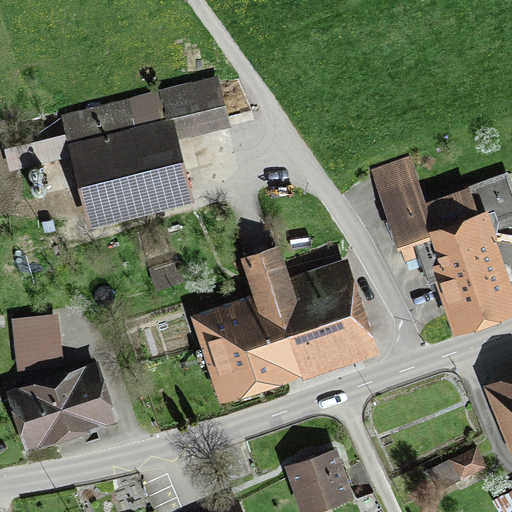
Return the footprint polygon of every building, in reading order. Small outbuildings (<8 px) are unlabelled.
[(218,75),(160,88),(167,116),(143,122),(142,117),(141,118),(137,117),(135,115),(133,112),(133,109),(135,106),(137,104),(135,95),(61,113),(65,131),(3,146),(8,169),(71,155),(88,225),(195,200),(180,137),(230,125),(218,75)] [(164,108),(164,105),(162,101),(159,99),(155,99),(152,100),(150,103),(149,106),(150,110),(152,113),(155,114),(159,113),(162,111),(164,108)] [(148,112),(148,109),(146,106),(144,103),(140,103),(137,104),(135,106),(133,109),(133,112),(135,115),(137,117),(141,118),(142,117),(144,117),(146,115),(148,112)] [(511,283),(495,234),(497,234),(487,206),(478,209),(469,184),(425,200),(410,155),(370,169),(398,247),(400,247),(408,271),(423,266),(431,290),(438,287),(453,331),(511,310),(511,283)] [(39,164),(36,163),(32,165),(30,167),(29,171),(30,174),(33,177),(36,178),(40,178),(42,175),(44,172),(44,169),(42,166),(39,164)] [(40,179),(37,178),(34,179),(32,181),(31,184),(31,187),(32,190),(34,192),(37,193),(40,193),(43,191),(45,189),(45,186),(45,183),(43,180),(40,179)] [(302,377),(379,352),(347,254),(341,256),(290,273),(285,259),(280,242),(240,255),(252,291),(190,312),(219,400),(301,373),(302,377)] [(285,259),(290,273),(341,256),(337,242),(285,259)] [(149,268),(157,289),(185,279),(177,258),(149,268)] [(64,364),(58,311),(10,317),(16,370),(64,364)] [(118,419),(97,358),(6,389),(27,450),(118,419)] [(511,370),(483,382),(511,455),(511,370)] [(427,468),(437,489),(486,466),(475,445),(427,468)] [(333,511),(330,503),(354,495),(337,446),(284,464),(300,511),(303,511),(313,509),(313,511),(333,511)] [(505,511),(511,508),(511,487),(491,499),(498,511),(505,511)] [(244,511),(240,499),(206,511),(244,511)]
